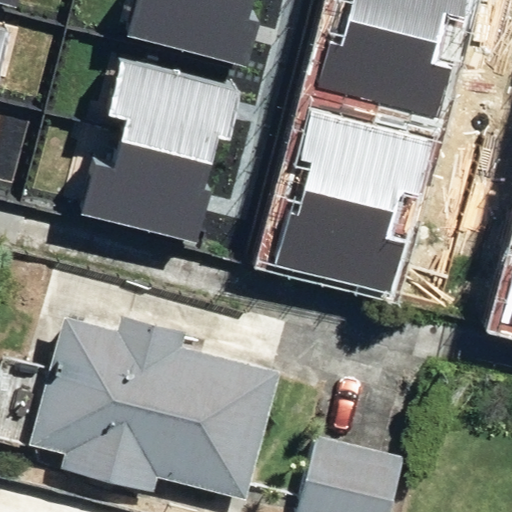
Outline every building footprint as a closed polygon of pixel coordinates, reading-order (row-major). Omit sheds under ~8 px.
[(138,0),(129,36),(247,68),(261,16),(252,14),(256,0),(138,0)] [(465,10),(467,0),(360,0),(350,39),(331,34),(318,84),(436,115),(450,64),(442,62),(456,7),(465,10)] [(0,74),(13,28),(0,24),(0,74)] [(232,134),(245,86),(127,54),(111,110),(130,116),(117,164),(98,159),(85,208),(203,240),(217,189),(209,186),(224,132),(232,134)] [(422,179),(435,131),(316,100),(301,156),(320,161),(307,209),(288,204),(275,254),(393,285),(407,234),(399,232),(413,177),(422,179)] [(159,479),(248,501),(280,372),(175,346),(179,329),(116,314),(113,327),(58,315),(27,441),(68,451),(64,469),(157,491),(159,479)] [(26,440),(44,362),(0,351),(0,440),(24,446),(26,440)] [(299,511),(394,511),(407,457),(317,436),(299,511)]
